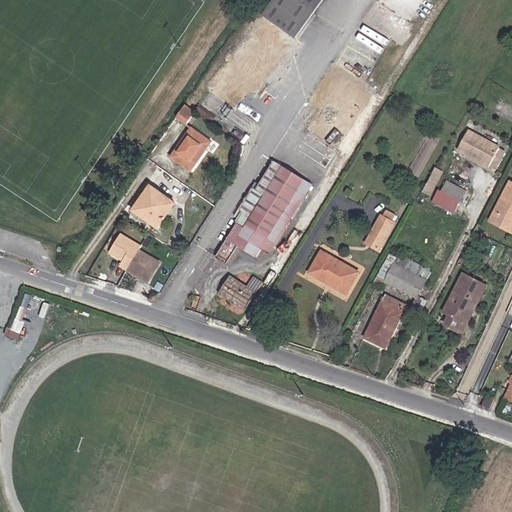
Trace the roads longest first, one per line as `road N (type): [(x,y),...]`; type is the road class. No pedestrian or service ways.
road 1 (residential): [(0,263),(511,432)]
road 2 (unknown): [(168,318),(361,0)]
